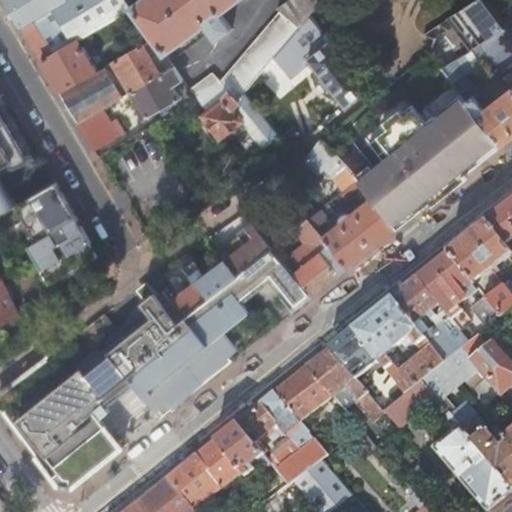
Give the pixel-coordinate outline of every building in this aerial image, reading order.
[(79,40),(131,8),(125,0),(66,0),(65,0),(7,0),(13,10),(31,40),(43,61),(79,40)] [(152,39),(164,55),(203,26),(215,42),(231,30),(219,14),(237,0),(141,0),(131,8),(152,39)] [(323,0),(292,0),(277,11),(279,13),(219,83),(212,75),(190,91),(196,100),(204,112),(220,98),(229,90),(238,100),(279,52),(301,26),(311,15),(323,0)] [(478,0),(446,20),(469,52),(484,41),(504,27),(483,0),(478,0)] [(317,25),(311,15),(301,26),(309,34),(317,25)] [(309,34),(301,26),(279,52),(285,58),(299,43),(301,44),(309,34)] [(462,96),(503,147),(511,139),(511,88),(488,108),(467,76),(491,59),(502,73),(506,70),(511,65),(511,38),(504,27),(484,41),(469,52),(441,69),(462,96)] [(346,107),(365,91),(324,35),(318,40),(324,48),(314,55),(308,59),(307,60),(321,78),(331,90),(346,107)] [(160,74),(172,67),(164,55),(152,39),(143,45),(160,74)] [(79,40),(43,61),(62,93),(99,71),(84,46),(83,47),(79,40)] [(160,74),(143,45),(113,62),(130,92),(160,74)] [(308,59),(314,55),(311,51),(305,56),(308,59)] [(99,71),(62,93),(79,122),(109,104),(123,96),(105,67),(99,71)] [(172,87),(182,81),(172,67),(160,74),(130,92),(146,118),(180,98),(172,87)] [(327,94),(331,90),(321,78),(317,81),(327,94)] [(239,101),(238,100),(229,90),(220,98),(223,101),(205,116),(220,136),(240,120),(231,109),(239,101)] [(23,134),(1,95),(0,95),(0,215),(17,205),(18,205),(2,177),(17,169),(19,170),(38,159),(23,134)] [(368,167),(354,178),(357,181),(364,190),(372,200),(398,231),(399,230),(394,224),(413,209),(418,215),(457,184),(503,147),(462,96),(426,123),(419,113),(411,119),(405,112),(403,114),(402,115),(386,127),(388,130),(368,146),(383,166),(374,173),(368,167)] [(109,104),(79,122),(95,150),(126,132),(109,104)] [(411,119),(419,113),(413,106),(405,112),(411,119)] [(386,127),(402,115),(400,112),(384,124),(386,127)] [(354,178),(321,141),(320,140),(301,165),(317,178),(324,172),(332,179),(341,193),(357,181),(354,178)] [(17,205),(37,240),(77,216),(57,181),(18,205),(17,205)] [(364,190),(357,181),(341,193),(340,194),(347,203),(364,190)] [(341,224),(323,238),(348,270),(398,231),(372,200),(350,216),(349,215),(347,214),(346,214),(343,215),(341,217),(340,219),(340,222),(341,224)] [(511,204),(488,223),(510,252),(511,250),(511,204)] [(328,219),(321,209),(308,219),(316,229),(328,219)] [(394,224),(399,230),(418,215),(413,209),(394,224)] [(98,251),(77,216),(37,240),(28,246),(38,263),(48,280),(57,275),(98,251)] [(273,250),(313,298),(329,285),(348,270),(323,238),(316,229),(308,219),(294,230),(305,244),(297,251),(288,258),(278,246),(273,250)] [(511,254),(510,252),(488,223),(449,254),(480,291),(487,299),(502,318),(511,309),(511,295),(497,276),(501,273),(498,269),(511,258),(511,254)] [(226,259),(238,275),(254,263),(271,249),(252,225),(246,230),(248,231),(233,242),(222,229),(209,238),(226,259)] [(294,313),(313,298),(273,250),(271,249),(254,263),(238,275),(208,299),(179,322),(159,296),(148,282),(142,286),(145,290),(140,294),(146,300),(150,306),(147,308),(136,317),(107,340),(111,345),(43,399),(39,395),(26,405),(30,410),(18,419),(46,454),(40,459),(59,485),(67,487),(75,488),(124,449),(101,419),(111,410),(105,403),(118,393),(133,382),(143,396),(142,396),(157,412),(159,411),(164,417),(176,407),(193,394),(233,362),(229,358),(235,353),(222,337),(227,334),(224,330),(221,327),(248,309),(241,300),(260,285),(272,276),(286,295),(282,298),(294,313)] [(96,254),(98,251),(57,275),(48,280),(52,280),(54,279),(56,279),(61,278),(65,277),(69,275),(74,274),(78,271),(81,269),(84,267),(87,264),(90,261),(93,258),(96,254)] [(480,291),(449,254),(418,279),(441,307),(446,312),(471,343),(477,338),(469,327),(472,325),(458,308),(480,291)] [(196,283),(208,299),(238,275),(226,259),(214,269),(213,267),(208,271),(209,273),(196,283)] [(48,280),(38,263),(16,276),(28,298),(39,291),(51,284),(48,280)] [(0,325),(20,315),(0,273),(0,325)] [(446,312),(438,318),(433,313),(441,307),(418,279),(393,299),(416,327),(429,317),(435,325),(424,335),(446,363),(463,349),(471,343),(446,312)] [(163,292),(159,296),(179,322),(208,299),(196,283),(171,302),(163,292)] [(416,327),(393,299),(354,330),(396,380),(407,394),(423,381),(446,363),(424,335),(416,327)] [(489,328),(502,318),(487,299),(473,309),(489,328)] [(248,309),(221,327),(224,330),(250,312),(248,309)] [(396,380),(354,330),(330,349),(364,388),(371,382),(365,374),(374,367),(390,385),(396,380)] [(227,334),(222,337),(235,353),(239,350),(227,334)] [(471,343),(463,349),(470,358),(473,360),(487,348),(478,337),(477,338),(471,343)] [(487,348),(473,360),(489,380),(501,395),(502,396),(511,387),(511,363),(494,342),(487,348)] [(342,407),(378,449),(401,430),(385,412),(364,388),(330,349),(308,367),(334,398),(349,388),(358,401),(356,403),(362,411),(369,413),(361,419),(347,403),(342,407)] [(439,400),(441,402),(448,397),(438,383),(470,358),(463,349),(446,363),(423,381),(439,400)] [(334,398),(308,367),(275,393),(302,424),(329,402),(333,406),(337,402),(334,398)] [(501,395),(489,380),(476,391),(489,406),(501,395)] [(402,431),(439,400),(423,381),(407,394),(385,412),(401,430),(402,431)] [(295,483),(323,461),(329,457),(316,441),(308,432),(302,424),(275,393),(237,424),(255,445),(278,427),(287,437),(289,436),(302,451),(294,458),(290,454),(279,464),(282,467),(277,472),(290,487),(295,483)] [(193,394),(176,407),(178,409),(194,394),(193,394)] [(511,486),(511,432),(506,438),(509,441),(502,447),(468,406),(455,418),(511,486)] [(489,511),(511,492),(511,486),(455,418),(451,414),(441,422),(452,436),(435,449),(489,511)] [(255,445),(237,424),(216,441),(245,478),(246,479),(251,475),(255,471),(252,467),(257,462),(264,457),(255,445)] [(308,432),(316,441),(322,436),(314,427),(308,432)] [(245,478),(216,441),(191,461),(217,494),(238,477),(241,481),(245,478)] [(264,457),(252,467),(255,471),(259,476),(271,466),(264,457)] [(217,494),(191,461),(169,479),(194,511),(201,511),(202,511),(199,508),(217,494)] [(334,511),(353,497),(323,461),(295,483),(318,511),(334,511)] [(194,511),(169,479),(139,502),(146,511),(194,511)] [(309,511),(318,511),(295,483),(290,487),(267,505),(258,511),(301,511),(306,508),(309,511)] [(226,511),(258,511),(267,505),(251,486),(243,492),(251,503),(238,511),(236,511),(226,499),(220,504),(226,511)] [(431,511),(417,495),(411,499),(421,511),(431,511)] [(146,511),(139,502),(126,511),(146,511)]
